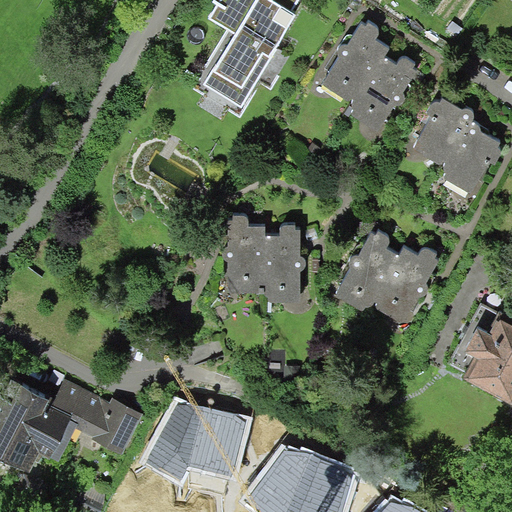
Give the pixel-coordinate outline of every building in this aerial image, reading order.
[(302,0),(221,0),(212,15),(232,27),(197,88),(238,111),(302,0)] [(382,32),(359,18),(322,82),(392,123),(426,65),(403,52),(397,63),(385,56),(389,48),(376,41),(382,32)] [(504,138),(440,101),(414,145),(443,162),(439,171),(473,191),(504,138)] [(303,222),(231,224),(232,301),(304,300),(303,222)] [(443,269),(373,230),(342,287),(411,326),(443,269)] [(511,317),(486,306),(454,374),(511,400),(511,317)] [(329,378),(308,376),(307,395),(327,397),(329,378)] [(58,403),(12,380),(0,403),(0,446),(36,465),(42,453),(58,461),(77,423),(127,448),(144,414),(70,377),(58,403)] [(245,423),(177,405),(147,462),(180,480),(190,465),(231,476),(245,423)] [(309,453),(284,450),(245,499),(260,511),(342,511),(354,471),(309,453)] [(87,479),(73,505),(86,511),(101,511),(112,492),(87,479)] [(408,511),(390,502),(381,511),(408,511)]
